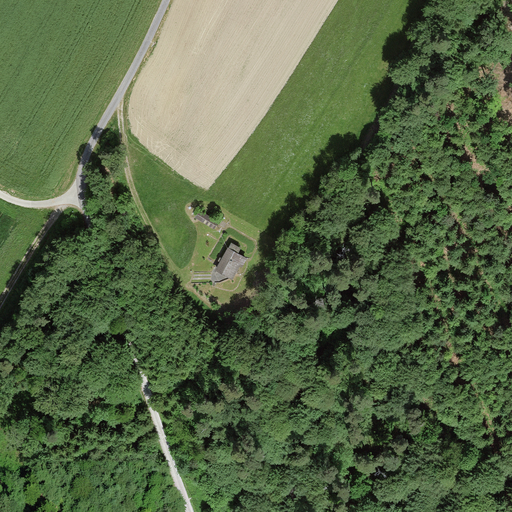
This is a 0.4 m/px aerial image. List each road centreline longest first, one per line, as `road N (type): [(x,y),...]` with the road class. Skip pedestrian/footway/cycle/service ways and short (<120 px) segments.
road 1 (track): [(192,511),(77,174)]
road 2 (track): [(234,328),(186,287),(155,236),(132,182),(120,88)]
road 3 (track): [(163,0),(77,174)]
road 4 (track): [(77,174),(0,302)]
